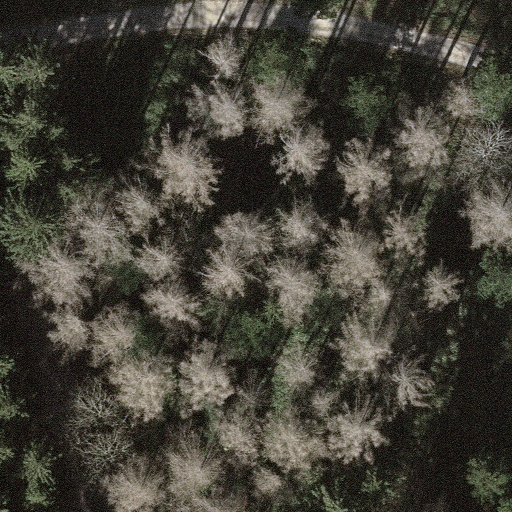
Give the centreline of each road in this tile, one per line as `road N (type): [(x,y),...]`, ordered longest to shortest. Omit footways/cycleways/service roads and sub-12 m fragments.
road 1 (track): [(0,51),(171,17),(261,11),(328,18),(511,67)]
road 2 (track): [(91,511),(49,356),(0,266)]
